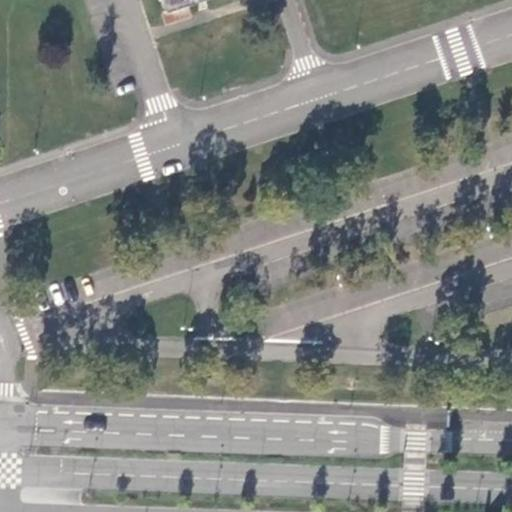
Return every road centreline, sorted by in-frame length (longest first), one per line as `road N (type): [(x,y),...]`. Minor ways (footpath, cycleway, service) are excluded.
road 1 (secondary): [(511,446),(36,428)]
road 2 (unclassified): [(0,202),(320,97)]
road 3 (unclassified): [(320,97),(511,34)]
